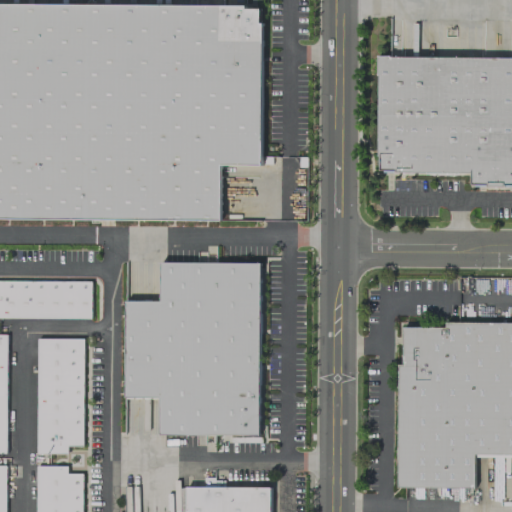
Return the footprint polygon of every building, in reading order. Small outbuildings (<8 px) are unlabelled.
[(0,3),(245,5),(245,8),(259,8),(259,22),(261,22),(260,164),(220,163),(220,219),(0,217),(0,3)] [(377,55),(389,55),(389,56),(511,57),(511,183),(504,183),(504,185),(486,185),(486,184),(471,183),(471,172),(395,171),(395,169),(380,169),(380,154),(378,154),(379,74),(377,74),(377,55)] [(160,262),(259,263),(258,435),(159,434),(159,396),(124,396),(125,300),(160,300),(160,262)] [(0,279),(90,281),(90,318),(0,316),(0,279)] [(398,364),(403,364),(403,327),(446,327),(446,321),(511,321),(511,453),(473,453),(473,487),(397,487),(398,364)] [(8,334),(0,334),(0,453),(6,453),(8,334)] [(36,453),(66,454),(66,447),(82,447),(83,339),(37,339),(36,453)] [(35,511),(36,465),(66,466),(66,473),(82,473),(81,511),(35,511)] [(186,511),(186,487),(270,487),(269,511),(186,511)]
